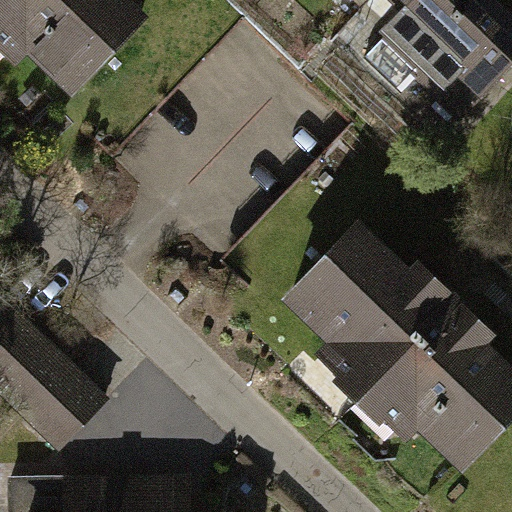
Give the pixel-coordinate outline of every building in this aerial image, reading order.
[(139,8),(129,0),(0,0),(0,28),(67,88),(139,8)] [(511,73),(511,13),(498,0),(397,0),(407,9),(380,37),(386,42),(369,59),(405,93),(419,79),(464,122),(511,73)] [(511,408),(511,367),(351,222),(278,302),(460,466),(511,408)] [(99,397),(0,296),(0,392),(51,444),(99,397)] [(124,511),(124,477),(63,477),(62,511),(124,511)] [(180,511),(181,478),(124,477),(124,511),(180,511)]
